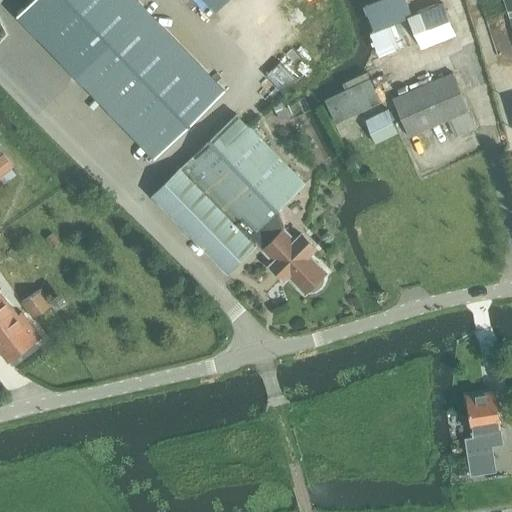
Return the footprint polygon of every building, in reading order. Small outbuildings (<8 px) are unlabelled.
[(127,0),(33,0),(24,9),(83,70),(161,151),(219,95),(141,13),(127,0)] [(376,0),(374,1),(365,5),(375,30),(412,15),(406,0),(376,0)] [(369,35),(374,47),(375,47),(380,58),(398,51),(397,48),(418,40),(422,50),(458,35),(446,5),(369,35)] [(325,98),(336,122),(381,101),(367,72),(344,83),(346,88),(325,98)] [(393,100),(410,138),(446,121),(454,137),(477,127),(452,73),(393,100)] [(284,108),(275,112),(279,120),(288,116),(284,108)] [(366,120),(376,142),(398,131),(388,110),(366,120)] [(237,114),(152,195),(228,274),(258,245),(275,262),(271,265),(285,280),(289,277),(305,294),(308,291),(310,291),(312,291),(314,291),(317,289),(320,287),(321,286),(322,284),(322,283),(323,280),(323,277),(326,274),(309,256),(316,249),(302,235),(296,242),(284,231),(278,209),(304,183),(237,114)] [(0,176),(13,167),(3,154),(0,156),(0,176)] [(0,350),(9,363),(41,338),(21,312),(18,315),(0,291),(0,350)] [(25,304),(36,319),(53,306),(43,291),(25,304)] [(465,396),(471,437),(490,434),(489,429),(500,428),(494,391),(465,396)] [(467,445),(470,464),(489,461),(486,443),(467,445)]
